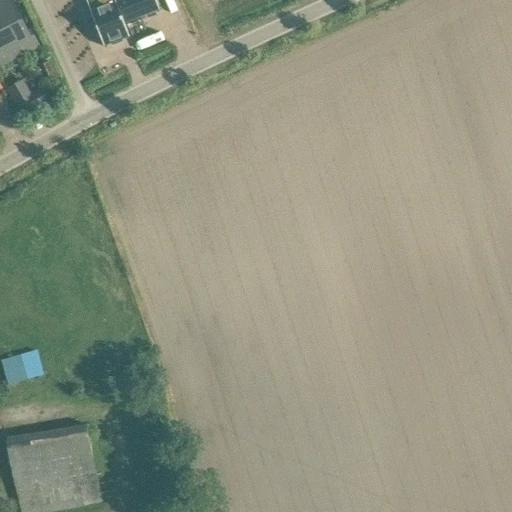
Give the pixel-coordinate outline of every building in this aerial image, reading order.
[(28,34),(10,0),(0,0),(0,52),(18,44),(23,55),(39,47),(31,32),(28,34)] [(124,23),(159,10),(154,0),(85,0),(90,11),(104,47),(112,43),(113,45),(122,42),(121,40),(130,37),(124,23)] [(44,93),(30,100),(22,86),(10,93),(24,118),(50,104),(44,93)] [(9,385),(44,375),(37,352),(2,362),(9,385)] [(20,511),(50,511),(101,503),(86,424),(7,438),(9,449),(20,511)]
